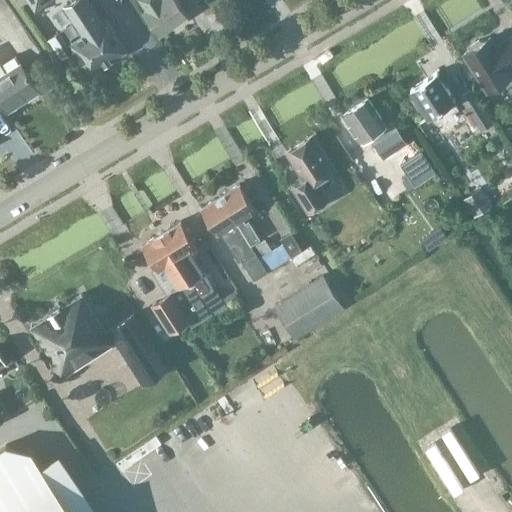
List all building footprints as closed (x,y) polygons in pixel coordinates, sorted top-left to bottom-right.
[(28,0),(35,10),(50,0),(28,0)] [(91,73),(126,50),(106,19),(103,21),(89,0),(71,0),(64,5),(83,35),(71,43),(91,73)] [(160,32),(187,14),(177,0),(143,0),(148,6),(144,9),(160,32)] [(511,76),(511,72),(510,70),(511,68),(511,36),(496,47),(490,38),(484,42),(479,41),(471,46),(470,51),(464,55),(487,92),(511,76)] [(20,63),(0,76),(0,100),(7,111),(38,91),(28,76),(30,75),(28,72),(26,72),(20,63)] [(449,122),(461,114),(453,102),(455,100),(437,73),(411,89),(429,117),(441,109),(449,122)] [(472,91),(460,98),(482,132),(494,124),(472,91)] [(399,199),(431,177),(393,121),(387,125),(369,99),(343,117),(361,143),(369,138),(388,166),(380,172),(399,199)] [(293,188),(309,212),(329,199),(318,181),(335,170),(313,135),(287,152),(304,180),(293,188)] [(222,196),(252,243),(261,237),(250,219),(246,221),(243,216),(256,208),(241,184),(222,196)] [(269,270),(254,247),(252,243),(222,196),(202,208),(217,233),(219,232),(238,262),(241,260),(254,280),(258,277),(269,270)] [(182,221),(162,233),(192,279),(191,279),(201,295),(214,287),(191,250),(198,246),(182,221)] [(254,247),(269,270),(303,250),(291,231),(281,238),(283,242),(272,249),(266,239),(254,247)] [(192,279),(162,233),(143,245),(159,270),(166,266),(180,287),(172,291),(190,320),(193,324),(212,312),(201,295),(191,279),(192,279)] [(323,275),(275,305),(296,337),(343,308),(323,275)] [(172,291),(153,304),(171,333),(190,320),(172,291)] [(105,332),(80,294),(60,307),(59,305),(49,312),(50,313),(30,326),(60,374),(111,341),(110,341),(114,338),(143,383),(168,367),(133,313),(108,329),(108,330),(105,332)] [(81,420),(103,408),(85,375),(63,388),(81,420)] [(0,511),(75,511),(33,450),(7,445),(0,449),(0,511)] [(493,466),(481,473),(492,493),(504,486),(493,466)]
